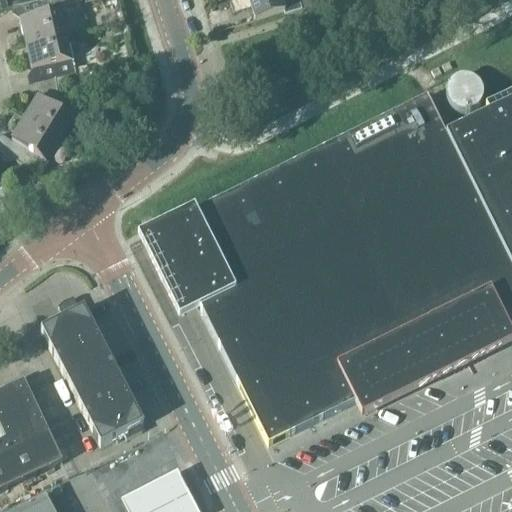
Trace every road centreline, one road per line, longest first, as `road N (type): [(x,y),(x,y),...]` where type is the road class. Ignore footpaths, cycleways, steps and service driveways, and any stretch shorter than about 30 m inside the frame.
road 1 (tertiary): [(237,511),(82,220)]
road 2 (tertiary): [(82,220),(184,127),(189,83),(163,0)]
